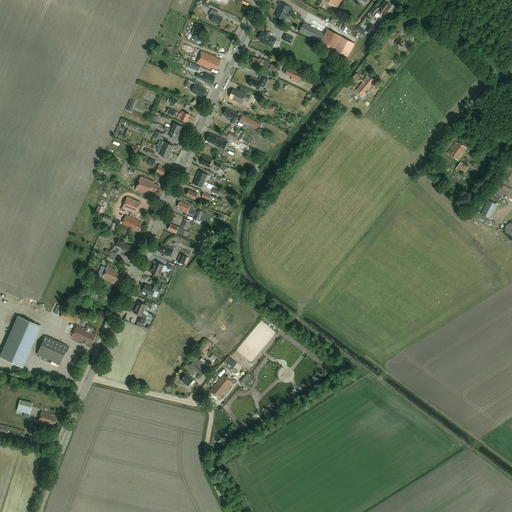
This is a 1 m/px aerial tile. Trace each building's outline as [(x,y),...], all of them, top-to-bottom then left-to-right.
[(322,0),(323,0),(337,8),(341,0),(322,0)] [(278,12),(276,17),(283,21),(285,18),(289,20),(291,16),(287,13),(290,8),(282,3),(277,12),(278,12)] [(385,16),(391,7),(385,3),(380,8),(379,9),(376,7),(371,14),(374,17),(377,13),(380,16),(382,14),(385,16)] [(218,13),(212,10),(209,16),(212,18),(210,21),(220,26),(223,19),(216,16),(218,13)] [(355,44),(327,30),(325,34),(304,23),(299,32),(348,58),(355,44)] [(378,29),(372,25),(368,30),(374,34),(378,29)] [(261,41),(260,43),(273,48),(277,39),(269,36),(270,33),(266,31),(264,35),(261,33),(258,40),(261,41)] [(196,35),(193,42),(201,45),(204,39),(196,35)] [(220,61),(216,59),(215,59),(215,58),(201,51),(196,64),(210,70),(211,68),(215,70),(216,67),(217,67),(220,61)] [(280,68),(269,64),(270,62),(264,59),(264,60),(260,59),(260,60),(254,58),(253,61),(252,61),(251,63),(252,64),(251,65),(256,67),(260,69),(261,67),(267,69),(267,68),(270,69),(270,70),(278,73),(280,68)] [(186,61),(184,66),(198,72),(200,69),(200,67),(186,61)] [(303,75),(288,68),(288,67),(285,66),(282,72),(285,74),(292,77),(290,80),(299,83),(303,75)] [(212,85),(215,78),(205,74),(204,77),(197,74),(196,78),(212,85)] [(254,88),(259,90),(261,86),(264,87),(268,78),(262,75),(259,81),(251,78),(248,85),(254,88)] [(368,92),(375,84),(373,82),(374,81),(370,78),(369,79),(367,76),(362,82),(363,83),(356,92),(363,97),(366,93),(367,91),(368,92)] [(203,97),(206,90),(195,84),(191,92),(201,97),(202,96),(203,97)] [(249,102),(252,97),(246,95),(248,92),(240,88),(239,92),(233,89),(229,97),(231,98),(230,99),(242,104),(244,100),(249,102)] [(233,112),(225,109),(222,115),(226,117),(226,118),(226,119),(226,120),(228,120),(229,120),(230,120),(230,119),(231,119),(230,122),(233,124),(234,121),(235,121),(238,115),(233,113),(233,112)] [(186,123),(190,115),(184,112),(183,115),(180,114),(178,119),(186,123)] [(260,124),(241,115),(238,122),(245,125),(244,128),(255,133),(260,124)] [(179,133),(182,127),(174,124),(172,127),(170,126),(169,128),(168,129),(179,133)] [(176,140),(179,133),(168,129),(169,128),(165,127),(164,130),(170,133),(168,136),(176,140)] [(210,144),(213,146),(214,145),(218,147),(221,139),(213,136),(209,134),(207,141),(210,142),(209,144),(210,144)] [(467,149),(460,144),(459,145),(455,142),(447,154),(458,162),(460,158),(459,157),(461,154),(463,155),(464,153),(467,149)] [(162,145),(161,148),(171,153),(174,147),(166,143),(164,146),(162,145)] [(168,159),(171,153),(161,148),(158,147),(157,150),(158,151),(157,153),(158,154),(161,156),(160,156),(168,159)] [(144,163),(153,167),(155,161),(146,157),(144,163)] [(209,168),(211,162),(203,159),(200,164),(209,168)] [(215,166),(219,169),(223,170),(225,166),(221,164),(217,162),(215,166)] [(461,163),(455,170),(462,176),(468,168),(461,163)] [(163,175),(165,170),(161,168),(162,167),(159,166),(156,172),(163,175)] [(209,179),(210,176),(199,171),(196,178),(204,182),(206,178),(209,179)] [(156,193),(159,186),(154,184),(155,183),(141,177),(135,190),(149,196),(151,191),(156,193)] [(203,185),(204,182),(196,178),(193,184),(204,189),(205,186),(203,185)] [(195,200),(197,194),(189,191),(187,196),(195,200)] [(210,196),(203,193),(201,198),(208,201),(210,196)] [(136,214),(141,204),(127,198),(122,208),(136,214)] [(491,219),(499,204),(489,199),(482,214),(491,219)] [(195,216),(196,213),(192,211),(193,210),(192,209),(193,208),(191,206),(181,202),(180,204),(179,203),(177,207),(179,208),(178,210),(187,214),(188,213),(191,215),(195,216)] [(195,222),(200,225),(201,222),(202,223),(204,219),(201,218),(203,212),(198,210),(194,219),(196,220),(195,222)] [(139,232),(142,224),(138,223),(138,221),(126,216),(122,226),(132,230),(133,229),(139,232)] [(112,221),(103,217),(100,226),(115,231),(117,225),(111,222),(112,221)] [(178,228),(171,225),(168,230),(173,232),(173,233),(174,233),(175,233),(176,233),(183,236),(186,230),(179,227),(179,228),(178,228)] [(129,253),(131,247),(124,244),(125,242),(118,240),(115,246),(122,249),(121,250),(122,251),(124,252),(125,251),(129,253)] [(174,250),(161,245),(158,252),(162,254),(164,256),(167,257),(168,256),(171,257),(174,250)] [(184,265),(184,263),(185,262),(187,263),(189,258),(187,257),(180,254),(177,262),(184,265)] [(156,262),(153,268),(161,272),(164,266),(156,262)] [(119,284),(123,276),(117,274),(118,272),(111,269),(111,268),(108,266),(103,278),(115,284),(115,282),(119,284)] [(161,272),(153,268),(151,273),(162,278),(164,278),(165,276),(161,274),(162,272),(161,272)] [(159,293),(161,288),(155,285),(154,289),(146,285),(143,292),(148,294),(147,297),(151,299),(153,296),(155,291),(159,293)] [(144,311),(146,308),(150,310),(153,305),(146,302),(145,305),(138,302),(136,307),(144,311)] [(143,314),(144,311),(136,307),(133,313),(140,316),(138,321),(143,324),(147,316),(143,314)] [(0,357),(22,368),(40,326),(18,316),(0,355),(0,357)] [(92,329),(87,326),(85,330),(76,326),(71,337),(82,342),(82,341),(87,343),(91,345),(95,335),(90,333),(92,329)] [(36,355),(60,365),(68,347),(45,336),(36,355)] [(211,343),(208,340),(200,350),(202,352),(211,343)] [(202,377),(209,368),(196,358),(189,366),(202,377)] [(192,387),(195,382),(186,374),(180,381),(187,388),(189,386),(191,387),(192,387)] [(224,375),(210,391),(219,399),(233,384),(224,375)] [(20,400),(17,411),(29,414),(32,404),(20,400)] [(55,424),(57,416),(41,411),(38,422),(48,425),(48,424),(52,426),(53,423),(55,424)] [(0,433),(23,440),(25,431),(0,425),(0,433)]
